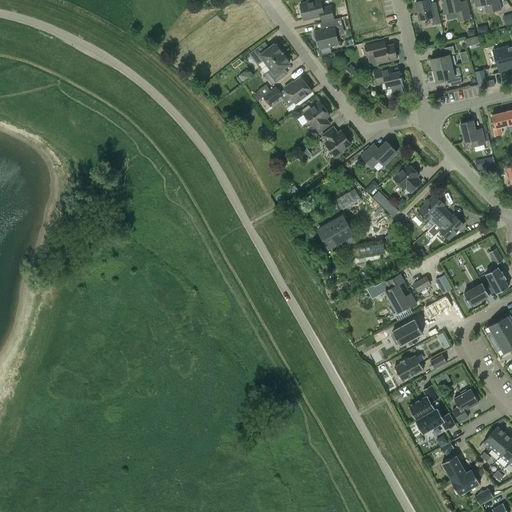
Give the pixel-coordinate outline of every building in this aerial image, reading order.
[(320,15),(322,22),(334,19),(331,7),(325,9),(322,7),(320,0),(319,0),(314,1),(312,0),(311,0),(308,1),(307,3),(300,5),(304,20),(320,15)] [(432,18),(433,25),(440,23),(435,2),(429,3),(428,0),(424,0),(416,2),(420,20),(432,18)] [(445,13),(456,11),(457,17),(462,16),(462,20),(470,18),(467,5),(460,7),(458,0),(443,0),(445,3),(443,4),(445,13)] [(474,0),(476,6),(484,4),(485,9),(488,8),(489,12),(500,9),(498,0),(474,0)] [(234,9),(222,17),(228,26),(235,21),(241,28),(243,27),(256,16),(252,10),(251,11),(247,6),(237,14),(234,9)] [(511,13),(503,17),(505,26),(511,23),(511,13)] [(256,16),(241,28),(243,31),(249,38),(245,41),(249,47),(259,39),(255,34),(263,27),(259,23),(261,22),(256,16)] [(327,21),(329,28),(315,32),(314,33),(313,34),(314,39),(316,40),(317,40),(319,49),(339,44),(335,27),(343,25),(341,18),(327,21)] [(474,27),(467,29),(469,35),(475,34),(474,27)] [(348,47),(355,45),(354,38),(346,39),(348,47)] [(377,63),(397,59),(393,45),(380,48),(379,42),(365,46),(370,67),(378,65),(377,63)] [(258,64),(264,60),(267,65),(283,53),(277,44),(275,46),(274,44),(266,51),(262,46),(250,54),(258,64)] [(511,44),(493,50),(500,73),(511,69),(511,44)] [(442,56),(431,59),(433,71),(452,66),(449,55),(455,54),(453,46),(440,49),(442,56)] [(271,70),(265,74),(273,84),(285,76),(281,71),(289,64),(288,63),(290,62),(283,53),(267,65),(271,70)] [(351,74),(355,70),(350,65),(346,69),(351,74)] [(436,82),(448,80),(449,87),(462,84),(460,76),(455,78),(452,66),(433,71),(436,82)] [(489,86),(486,76),(481,77),(478,67),(473,69),(479,89),(489,86)] [(387,89),(392,88),(393,95),(402,93),(401,86),(403,85),(400,72),(388,74),(387,69),(374,72),(377,85),(386,83),(387,89)] [(245,70),(239,74),(243,80),(249,76),(245,70)] [(295,103),(312,91),(302,77),(291,85),(290,84),(285,88),(295,103)] [(233,79),(223,87),(227,93),(237,85),(233,79)] [(369,84),(364,79),(360,83),(365,88),(369,84)] [(269,105),(282,95),(276,87),(263,97),(269,105)] [(259,90),(253,94),(257,100),(263,96),(259,90)] [(319,133),(331,124),(326,118),(330,115),(320,102),(311,109),(309,105),(303,110),(305,113),(304,114),(314,127),(315,127),(319,133)] [(493,128),(494,136),(509,132),(505,112),(491,116),(494,128),(493,128)] [(473,121),(460,124),(461,127),(460,127),(461,134),(463,133),(465,143),(471,141),(473,147),(485,144),(482,132),(476,134),(473,121)] [(265,140),(273,134),(267,126),(259,132),(265,140)] [(341,151),(351,144),(341,131),(338,133),(334,127),(322,135),(327,141),(325,143),(336,157),(343,153),(341,151)] [(384,165),(397,152),(386,142),(376,152),(371,147),(361,157),(371,166),(374,163),(375,164),(379,160),(384,165)] [(311,154),(305,147),(296,155),(301,161),(311,154)] [(485,168),(493,165),(491,157),(475,161),(477,168),(484,166),(485,168)] [(411,192),(421,182),(416,177),(419,174),(409,164),(394,179),(404,189),(406,187),(411,192)] [(365,190),(369,194),(375,188),(371,184),(365,190)] [(294,185),(284,192),(289,198),(299,191),(294,185)] [(355,188),(337,199),(343,210),(361,199),(355,188)] [(392,216),(398,210),(378,190),(372,195),(392,216)] [(435,223),(447,211),(442,206),(444,205),(434,195),(419,210),(429,220),(430,218),(435,223)] [(400,200),(395,204),(400,209),(404,204),(400,200)] [(447,211),(435,223),(440,228),(439,230),(449,240),(464,225),(454,215),(452,216),(447,211)] [(328,247),(352,233),(343,217),(319,231),(328,247)] [(396,225),(397,226),(400,229),(404,225),(401,222),(400,221),(396,225)] [(425,255),(421,249),(415,253),(419,259),(425,255)] [(496,249),(489,252),(496,265),(502,261),(496,249)] [(498,267),(486,274),(489,281),(495,291),(497,294),(509,287),(504,279),(506,278),(503,271),(501,273),(498,267)] [(371,295),(374,297),(385,291),(397,312),(404,308),(405,310),(416,304),(410,293),(404,296),(398,284),(403,281),(399,274),(385,282),(384,280),(367,288),(371,295)] [(435,280),(443,294),(453,289),(445,274),(435,280)] [(417,292),(431,284),(426,276),(413,283),(417,292)] [(495,291),(489,281),(483,284),(483,283),(464,294),(471,306),(472,305),(473,307),(480,303),(479,301),(489,295),(495,291)] [(453,307),(446,295),(424,308),(430,320),(453,307)] [(504,354),(510,350),(511,353),(511,352),(511,362),(511,363),(511,370),(511,371),(511,324),(507,316),(489,326),(491,331),(487,334),(497,352),(501,349),(504,354)] [(416,336),(423,333),(415,319),(393,331),(394,334),(392,336),(396,343),(399,342),(400,345),(407,341),(410,345),(418,341),(416,336)] [(437,336),(440,341),(446,338),(443,333),(437,336)] [(430,361),(434,369),(447,362),(443,355),(430,361)] [(424,370),(416,356),(409,360),(408,357),(401,362),(402,364),(395,368),(402,381),(424,370)] [(435,378),(439,385),(450,380),(446,373),(435,378)] [(416,421),(436,410),(432,403),(439,399),(432,385),(424,390),(427,397),(409,407),(416,421)] [(460,405),(459,408),(453,411),(459,422),(469,417),(465,410),(479,402),(471,389),(467,392),(466,390),(461,393),(462,395),(456,398),(460,405)] [(438,409),(436,410),(416,421),(415,421),(422,434),(442,423),(446,431),(455,426),(448,413),(443,417),(438,409)] [(492,449),(505,433),(497,426),(484,442),(492,449)] [(511,438),(505,433),(492,449),(501,456),(511,442),(511,438)] [(511,442),(501,456),(509,463),(511,459),(511,442)] [(451,443),(441,449),(444,454),(454,448),(451,443)] [(452,481),(466,473),(456,455),(442,463),(452,481)] [(466,473),(452,481),(451,481),(459,495),(480,483),(477,478),(487,473),(482,464),(473,470),(472,470),(466,473)] [(475,497),(480,505),(494,497),(489,489),(475,497)]
